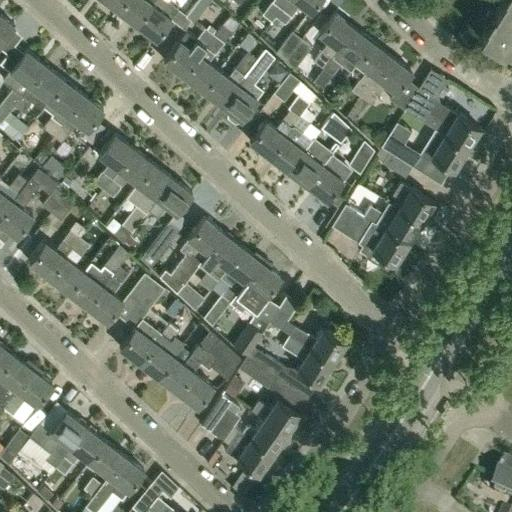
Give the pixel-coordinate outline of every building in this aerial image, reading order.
[(105,0),(116,8),(122,0),(105,0)] [(122,0),(116,8),(135,23),(151,2),(152,0),(122,0)] [(152,0),(151,2),(135,23),(154,37),(170,16),(178,23),(186,13),(168,0),(152,0)] [(187,27),(208,0),(196,0),(180,22),(187,27)] [(274,16),(286,0),(270,0),(264,8),(260,13),(270,20),(274,15),(274,16)] [(316,0),(286,0),(274,16),(283,23),(299,2),(309,10),(316,0)] [(511,0),(500,0),(478,35),(511,56),(511,0)] [(323,67),(338,47),(354,26),(334,10),(318,32),(327,39),(312,59),(323,67)] [(0,39),(12,24),(0,14),(0,39)] [(185,29),(179,39),(163,60),(183,75),(199,54),(215,34),(205,28),(204,26),(195,37),(185,29)] [(354,26),(338,47),(323,67),(331,74),(340,61),(351,70),(357,62),(373,40),(354,26)] [(275,51),(284,60),(301,37),(291,29),(275,51)] [(223,41),(215,34),(199,54),(183,75),(203,90),(218,69),(208,61),(214,53),(223,41)] [(284,60),(293,67),(310,44),(301,37),(284,60)] [(392,55),(373,40),(357,62),(366,69),(351,88),(361,96),(376,77),(392,55)] [(203,90),(222,105),(238,84),(266,47),(265,46),(257,56),(247,49),(242,56),(227,75),(218,69),(203,90)] [(266,47),(238,84),(222,105),(230,111),(228,113),(228,117),(235,122),(238,121),(240,119),(241,119),(257,98),(255,97),(262,87),(253,81),(274,54),(266,47)] [(0,121),(13,105),(45,64),(25,48),(2,78),(12,86),(0,100),(0,121)] [(376,77),(361,96),(369,102),(385,83),(395,92),(412,70),(392,55),(376,77)] [(43,107),(65,79),(45,64),(13,105),(22,112),(31,100),(41,108),(42,106),(43,107)] [(299,79),(288,71),(272,92),(283,100),(299,79)] [(42,127),(52,134),(60,123),(66,115),(67,115),(83,93),(65,79),(43,107),(51,113),(49,115),(50,116),(42,127)] [(417,86),(404,107),(403,109),(420,119),(433,127),(443,133),(466,148),(479,127),(443,105),(436,115),(420,105),(428,93),(417,86)] [(290,107),(275,127),(265,120),(249,140),(269,156),(285,135),(301,116),(299,114),(310,100),(298,91),(287,105),(290,107)] [(66,115),(60,123),(52,134),(60,141),(69,130),(75,122),(85,130),(102,108),(83,93),(67,115),(66,115)] [(320,126),(321,127),(339,141),(349,126),(333,110),(320,126)] [(301,116),(285,135),(269,156),(288,170),(304,150),(314,136),(313,135),(311,138),(302,131),(309,122),(301,116)] [(119,169),(135,148),(115,133),(99,154),(108,160),(101,169),(102,170),(93,181),(103,188),(119,169)] [(466,148),(443,133),(430,154),(454,168),(466,148)] [(314,136),(304,150),(288,170),(307,185),(323,164),(332,153),(331,152),(332,151),(314,136)] [(363,139),(362,139),(355,152),(347,163),(358,171),(373,148),(363,139)] [(428,156),(403,141),(402,140),(394,152),(420,168),(428,156)] [(153,162),(135,148),(119,169),(103,188),(113,196),(121,184),(128,176),(136,182),(125,197),(126,198),(153,162)] [(411,164),(388,150),(381,162),(404,176),(411,164)] [(332,153),(323,164),(307,185),(326,199),(342,178),(350,167),(332,153)] [(150,206),(172,177),(153,162),(126,198),(136,205),(132,210),(131,209),(120,223),(130,230),(141,217),(142,217),(148,209),(150,206)] [(19,191),(27,179),(17,172),(9,183),(19,191)] [(19,191),(12,199),(0,215),(0,223),(15,235),(32,214),(21,206),(38,184),(29,177),(27,179),(19,191)] [(192,192),(172,177),(150,206),(148,209),(157,216),(166,205),(176,213),(192,192)] [(420,221),(433,201),(400,180),(392,193),(402,199),(397,207),(420,221)] [(40,204),(51,212),(65,194),(54,186),(40,204)] [(0,215),(12,199),(0,189),(0,215)] [(65,194),(51,212),(59,219),(73,201),(65,194)] [(397,207),(387,201),(381,211),(369,203),(368,205),(355,196),(353,198),(348,195),(344,202),(384,227),(407,242),(420,221),(397,207)] [(384,227),(344,202),(330,225),(341,231),(361,243),(358,248),(365,253),(368,247),(394,263),(407,242),(384,227)] [(183,282),(185,280),(199,263),(200,264),(224,232),(204,217),(180,248),(185,252),(170,271),(165,267),(159,274),(176,290),(183,281),(183,282)] [(65,255),(80,236),(79,235),(85,228),(74,220),(55,247),(45,240),(29,261),(49,277),(65,255)] [(152,266),(164,249),(179,228),(168,220),(141,258),(152,266)] [(243,246),(224,232),(200,264),(217,277),(218,275),(220,276),(227,268),(243,246)] [(65,255),(49,277),(68,291),(84,269),(73,261),(88,242),(80,236),(65,255)] [(84,269),(68,291),(87,305),(103,284),(118,264),(128,251),(118,242),(99,268),(90,261),(84,269)] [(262,261),(243,246),(227,268),(220,276),(229,283),(221,294),(231,301),(239,290),(246,282),(262,261)] [(281,276),(262,261),(246,282),(239,290),(231,301),(230,302),(241,311),(244,308),(249,312),(252,314),(232,344),(246,354),(252,344),(268,320),(277,305),(265,296),(281,276)] [(87,305),(106,320),(123,299),(112,291),(127,271),(118,264),(103,284),(87,305)] [(128,291),(138,299),(154,279),(144,271),(128,291)] [(154,279),(138,299),(148,307),(164,286),(154,279)] [(203,296),(185,280),(183,282),(183,281),(176,290),(194,307),(203,296)] [(287,334),(309,348),(332,363),(346,342),(323,327),(323,326),(321,325),(313,335),(293,323),(286,318),(298,302),(285,293),(277,305),(268,320),(288,333),(287,334)] [(142,316),(135,325),(119,346),(139,362),(155,340),(161,332),(142,316)] [(170,320),(161,332),(171,339),(179,327),(170,320)] [(320,383),(332,363),(309,348),(287,334),(280,343),(303,358),(296,368),(320,383)] [(219,335),(208,350),(199,361),(208,368),(211,365),(225,378),(240,355),(219,335)] [(139,362),(158,376),(175,355),(155,340),(139,362)] [(0,370),(13,353),(0,343),(0,370)] [(177,391),(193,369),(199,361),(208,350),(198,343),(190,354),(188,353),(182,361),(175,355),(158,376),(177,391)] [(246,354),(244,356),(275,376),(282,365),(252,344),(246,354)] [(0,408),(3,405),(4,406),(17,388),(35,365),(30,361),(28,365),(13,353),(0,370),(0,408)] [(268,387),(275,376),(244,356),(238,367),(268,387)] [(35,365),(17,388),(4,406),(12,412),(25,395),(35,403),(51,382),(35,370),(37,367),(35,365)] [(213,384),(193,369),(177,391),(197,405),(213,384)] [(200,423),(211,430),(228,407),(234,412),(239,405),(221,393),(200,423)] [(257,399),(250,408),(285,433),(291,425),(294,428),(297,427),(303,418),(303,415),(276,397),(270,406),(257,399)] [(228,407),(211,430),(223,439),(239,415),(234,412),(228,407)] [(250,409),(262,418),(255,427),(250,423),(245,424),(242,429),(238,427),(237,429),(271,452),(276,445),(280,448),(283,447),(289,438),(289,435),(285,433),(250,408),(250,409)] [(50,430),(39,422),(29,435),(48,449),(43,456),(54,465),(70,446),(86,424),(66,409),(50,430)] [(86,424),(70,446),(54,465),(63,473),(79,452),(89,460),(105,439),(86,424)] [(17,426),(0,448),(0,455),(6,462),(28,435),(17,426)] [(224,447),(258,471),(271,452),(237,429),(224,447)] [(89,460),(107,474),(100,482),(91,475),(82,487),(92,494),(84,503),(85,504),(124,454),(105,439),(89,460)] [(143,468),(124,454),(85,504),(93,511),(110,489),(121,497),(143,468)] [(0,491),(14,474),(2,465),(0,467),(0,491)] [(511,498),(511,468),(506,466),(494,491),(511,498)] [(177,511),(171,507),(166,511),(157,511),(148,504),(170,477),(161,468),(131,505),(139,511),(177,511)]
